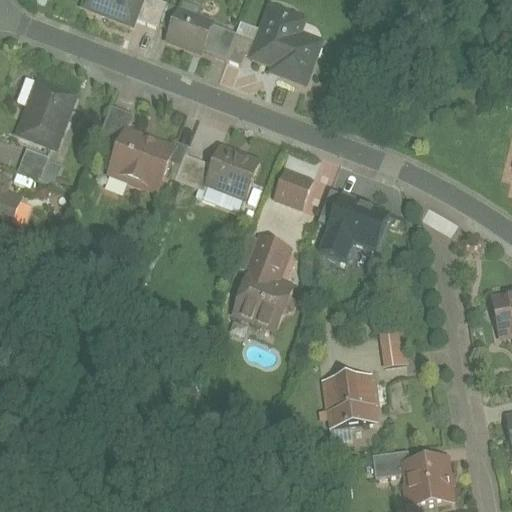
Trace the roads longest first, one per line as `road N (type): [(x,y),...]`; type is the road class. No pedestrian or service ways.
road 1 (residential): [(425,189),(0,22)]
road 2 (residential): [(425,189),(484,511)]
